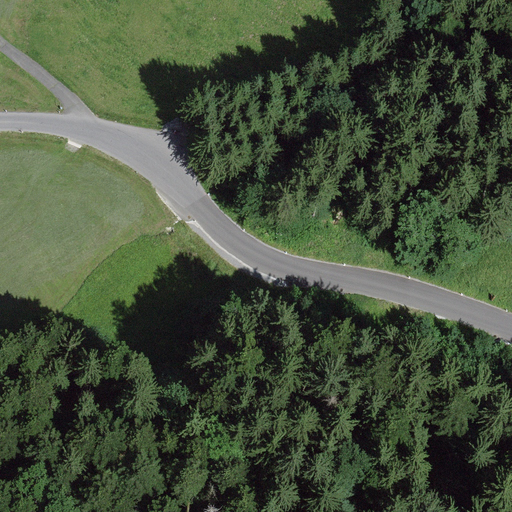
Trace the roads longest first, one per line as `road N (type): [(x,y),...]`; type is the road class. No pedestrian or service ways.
road 1 (unclassified): [(0,126),(88,133),(160,168),(251,257),(511,351)]
road 2 (track): [(88,133),(71,105),(0,46)]
